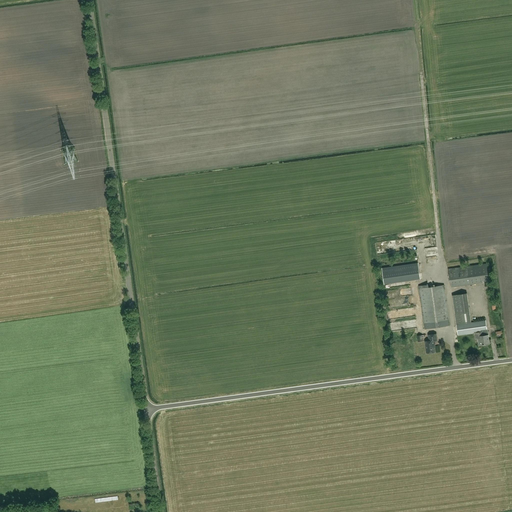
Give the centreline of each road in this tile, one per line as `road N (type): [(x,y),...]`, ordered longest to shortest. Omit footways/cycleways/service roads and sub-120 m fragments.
road 1 (unclassified): [(146,409),(88,0)]
road 2 (unclassified): [(146,409),(511,360)]
road 3 (track): [(442,266),(414,0)]
